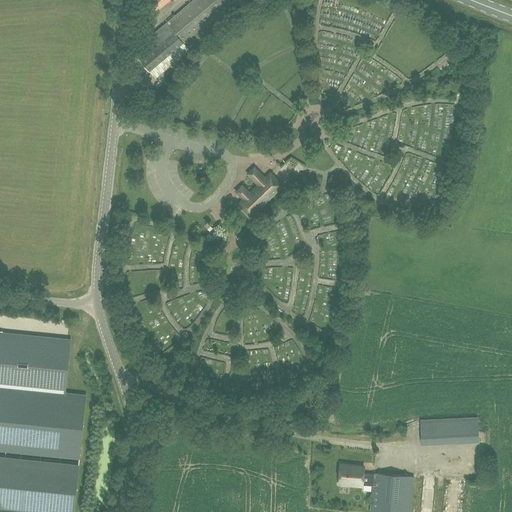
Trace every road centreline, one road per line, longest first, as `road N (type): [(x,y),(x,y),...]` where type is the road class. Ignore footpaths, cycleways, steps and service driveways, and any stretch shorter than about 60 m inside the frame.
road 1 (unclassified): [(97,307),(125,0)]
road 2 (unclassified): [(119,511),(133,465),(130,400),(97,307)]
